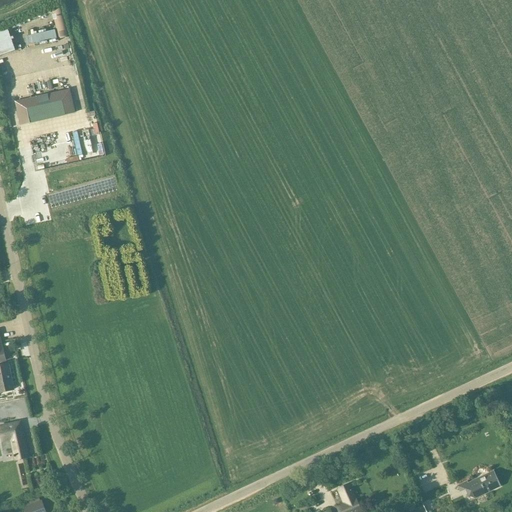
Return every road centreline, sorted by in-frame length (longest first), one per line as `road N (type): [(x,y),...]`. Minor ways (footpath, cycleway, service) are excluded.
road 1 (unclassified): [(88,511),(50,420),(0,183)]
road 2 (unclassified): [(210,511),(511,370)]
